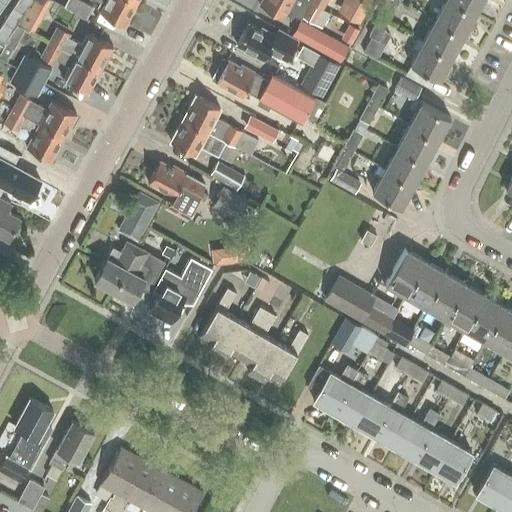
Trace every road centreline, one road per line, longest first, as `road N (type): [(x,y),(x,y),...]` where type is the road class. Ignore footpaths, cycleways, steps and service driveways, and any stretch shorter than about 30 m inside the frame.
road 1 (residential): [(16,322),(192,0)]
road 2 (residential): [(282,463),(16,322)]
road 3 (residential): [(511,257),(468,232),(456,212),(457,192),(511,87)]
road 4 (residential): [(418,511),(305,448),(282,463)]
